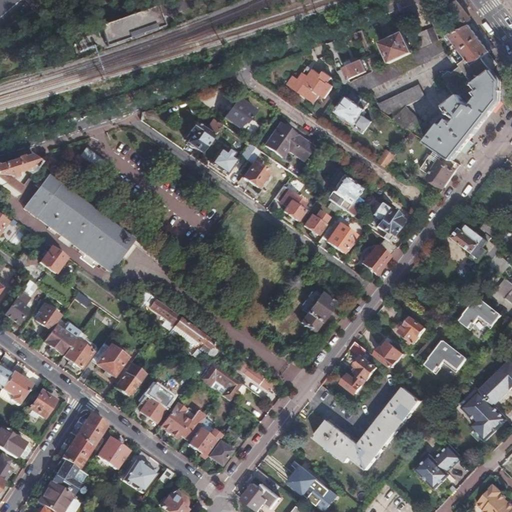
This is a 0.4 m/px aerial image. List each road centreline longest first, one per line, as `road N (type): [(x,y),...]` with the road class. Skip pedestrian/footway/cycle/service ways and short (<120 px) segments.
road 1 (residential): [(511,121),(219,495)]
road 2 (residential): [(410,0),(0,148)]
road 3 (residential): [(79,396),(219,495)]
road 4 (residential): [(5,511),(79,396)]
